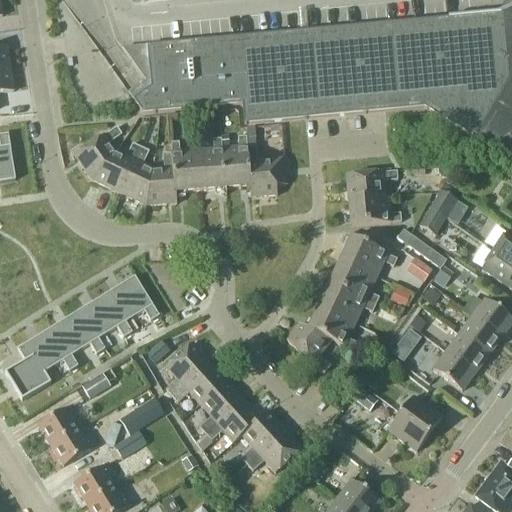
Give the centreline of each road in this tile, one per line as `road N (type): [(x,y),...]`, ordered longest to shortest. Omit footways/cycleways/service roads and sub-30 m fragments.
road 1 (residential): [(431,510),(314,423),(240,350),(222,322),(219,271),(203,244),(103,233),(72,213),(52,177),(28,0)]
road 2 (residential): [(431,510),(511,395)]
